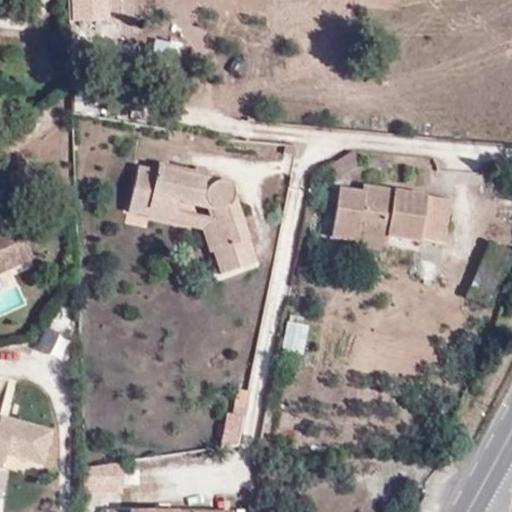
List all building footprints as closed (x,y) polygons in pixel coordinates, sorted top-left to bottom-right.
[(68,0),(69,22),(94,21),(93,0),(68,0)] [(108,21),(107,0),(93,0),(94,21),(108,21)] [(200,229),(217,276),(256,263),(234,204),(234,197),(234,190),(230,184),(224,181),(218,181),(158,167),(157,172),(139,169),(132,211),(200,229)] [(363,195),(343,191),(333,237),(381,249),(384,231),(442,243),(449,205),(365,188),(363,195)] [(0,275),(32,260),(16,223),(0,229),(0,275)] [(286,319),(280,348),(302,352),(308,323),(286,319)] [(249,393),(239,391),(235,409),(246,411),(249,393)] [(246,411),(235,409),(233,417),(244,419),(245,415),(246,411)] [(239,447),(244,419),(233,417),(227,415),(221,450),(239,447)] [(40,468),(53,432),(3,419),(0,427),(0,469),(1,469),(10,456),(40,468)]
